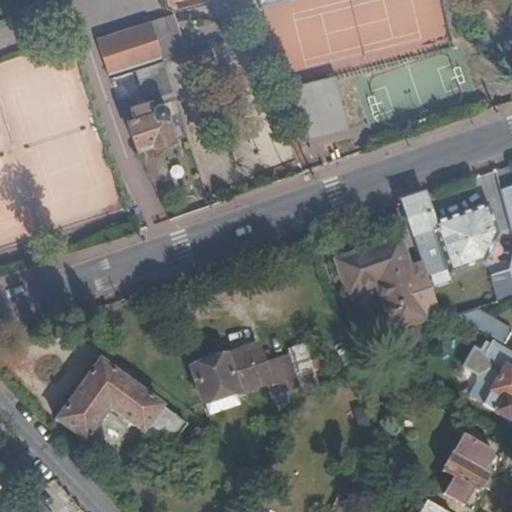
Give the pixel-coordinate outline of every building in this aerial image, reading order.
[(170,14),(164,16),(174,49),(159,54),(160,58),(182,51),(170,14)] [(164,16),(148,21),(159,54),(174,49),(164,16)] [(134,67),(160,58),(159,54),(148,21),(96,38),(108,75),(134,67)] [(161,60),(160,58),(134,67),(146,101),(154,98),(172,92),(171,90),(161,60)] [(336,77),(306,83),(314,130),(344,125),(336,77)] [(172,92),(154,98),(156,104),(159,102),(160,102),(161,102),(164,102),(165,103),(167,105),(168,107),(169,109),(169,111),(168,113),(167,115),(175,138),(186,135),(172,92)] [(154,98),(146,101),(128,107),(131,118),(125,120),(133,146),(149,141),(151,146),(175,138),(167,115),(168,113),(169,111),(169,109),(168,107),(167,105),(165,103),(164,102),(161,102),(160,102),(159,102),(156,104),(154,98)] [(511,187),(501,192),(511,238),(511,249),(507,271),(511,283),(511,187)] [(424,195),(401,202),(422,260),(436,256),(435,250),(441,248),(448,271),(482,261),(497,237),(487,207),(434,223),(424,195)] [(440,311),(423,262),(407,266),(398,237),(337,259),(348,292),(379,281),(393,328),(398,326),(420,318),(440,311)] [(511,299),(511,283),(507,271),(491,276),(499,303),(511,299)] [(457,317),(503,342),(511,329),(477,310),(457,317)] [(420,318),(398,326),(404,346),(426,339),(420,318)] [(483,356),(472,350),(457,373),(466,380),(469,384),(463,394),(508,421),(511,414),(511,373),(508,371),(511,363),(511,355),(492,343),(483,356)] [(234,393),(235,396),(265,385),(268,384),(261,364),(255,347),(190,369),(201,405),(234,393)] [(288,354),(261,364),(268,384),(265,385),(270,398),(273,407),(290,401),(286,393),(290,391),(289,388),(299,384),(288,354)] [(108,408),(161,447),(167,451),(187,425),(183,422),(99,361),(54,421),(83,442),(108,408)] [(234,393),(201,405),(205,416),(238,405),(235,396),(234,393)] [(483,471),(493,455),(462,436),(440,472),(451,478),(441,495),(464,507),(472,491),(474,492),(486,473),(483,471)] [(359,462),(348,478),(354,482),(364,466),(359,462)] [(34,511),(26,498),(5,511),(34,511)] [(441,511),(424,501),(417,511),(441,511)]
